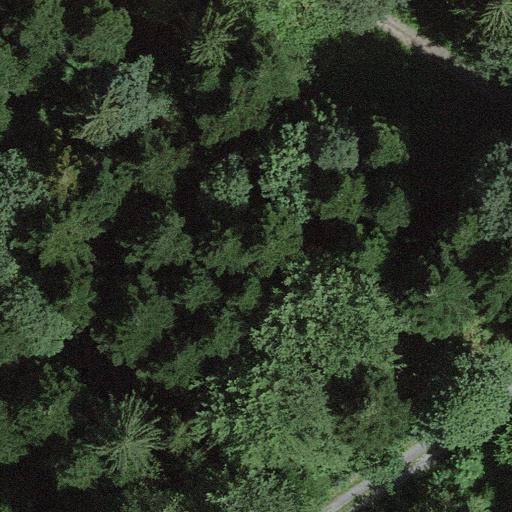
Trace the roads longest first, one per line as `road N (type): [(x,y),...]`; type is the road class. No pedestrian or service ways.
road 1 (track): [(337,511),(511,401)]
road 2 (track): [(511,103),(358,0)]
